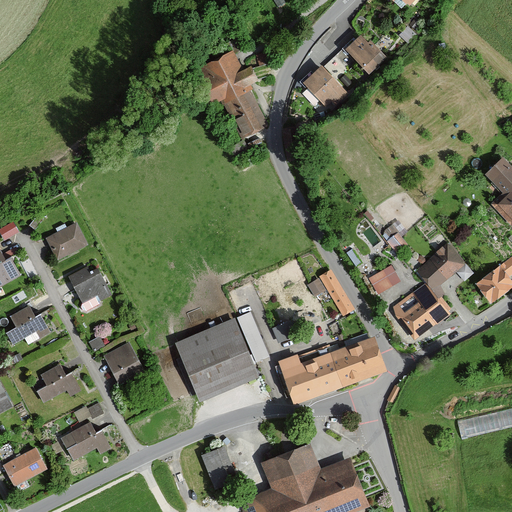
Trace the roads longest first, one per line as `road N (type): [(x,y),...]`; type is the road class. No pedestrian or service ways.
road 1 (unclassified): [(346,0),(297,52),(275,141),(303,210),(392,365)]
road 2 (residential): [(26,236),(138,461)]
road 3 (unclassified): [(370,407),(262,412),(138,461)]
road 4 (unclassified): [(511,300),(425,356),(392,365)]
